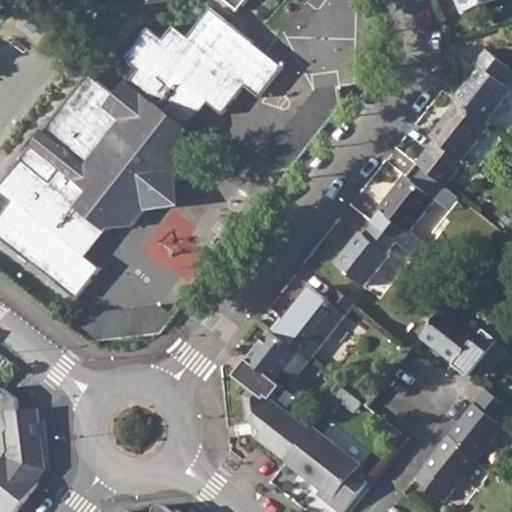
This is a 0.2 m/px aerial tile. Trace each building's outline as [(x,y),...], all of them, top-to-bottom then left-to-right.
[(146,0),(151,4),(153,0),(222,0),(238,13),(247,0),(146,0)] [(453,0),(460,15),(497,0),(453,0)] [(136,72),(127,82),(186,134),(186,129),(205,104),(221,117),(243,90),(255,100),(281,68),(208,10),(185,40),(171,28),(161,40),(147,30),(122,60),(136,72)] [(478,65),(452,100),(456,103),(483,125),(509,90),(502,84),(511,70),(511,69),(485,49),(474,62),(478,65)] [(186,134),(127,82),(116,96),(87,74),(0,183),(0,194),(8,201),(0,210),(0,239),(75,299),(99,268),(84,256),(105,229),(131,226),(145,209),(179,205),(175,170),(189,154),(186,134)] [(286,132),(308,150),(338,113),(316,95),(286,132)] [(483,125),(456,103),(429,136),(434,139),(415,163),(444,186),(464,161),(461,159),(487,127),(483,125)] [(383,212),(374,223),(397,241),(400,244),(425,264),(435,252),(410,232),(434,200),(403,176),(379,208),(383,212)] [(397,241),(374,223),(365,236),(360,233),(336,263),(365,286),(391,254),(389,252),(397,241)] [(511,224),(504,234),(500,241),(511,251),(511,224)] [(282,318),(272,330),(311,361),(353,308),(336,294),(328,303),(313,291),(288,322),(282,318)] [(167,334),(166,306),(88,309),(89,337),(167,334)] [(447,308),(422,340),(455,367),(470,378),(497,343),(482,331),(479,334),(447,308)] [(256,369),(244,385),(251,390),(266,402),(268,399),(273,402),(283,388),(276,382),(285,372),(296,381),(311,361),(272,330),(247,362),(256,369)] [(369,386),(358,399),(363,403),(369,407),(379,394),(369,386)] [(266,402),(251,390),(245,399),(248,420),(253,423),(253,425),(255,436),(255,437),(288,463),(311,433),(273,402),(268,399),(266,402)] [(486,390),(449,436),(478,459),(503,428),(498,424),(509,410),(486,390)] [(352,394),(346,403),(357,412),(363,403),(358,399),(352,394)] [(0,463),(0,506),(7,511),(17,511),(40,483),(37,479),(46,467),(42,433),(36,433),(35,423),(41,422),(39,407),(7,411),(10,451),(0,463)] [(288,463),(288,464),(323,492),(320,496),(339,511),(346,511),(368,485),(356,475),(363,466),(316,429),(311,433),(288,463)] [(449,436),(415,480),(445,502),(478,459),(449,436)]
